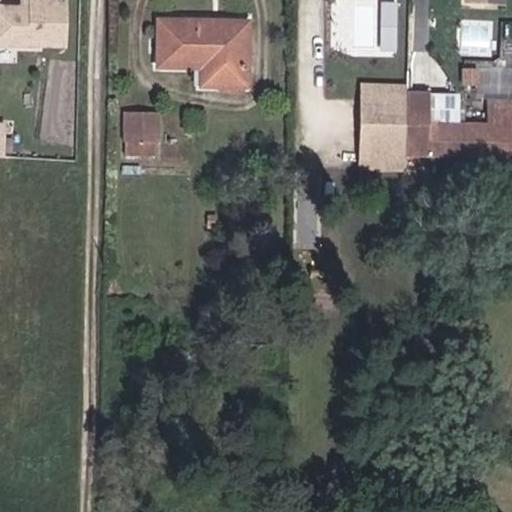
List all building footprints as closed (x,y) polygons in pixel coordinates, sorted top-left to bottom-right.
[(486,20),(486,0),(453,0),(453,18),(486,20)] [(0,61),(42,61),(43,15),(11,16),(11,23),(0,22),(0,61)] [(137,73),(178,75),(197,76),(196,101),(229,101),(230,37),(139,32),(137,73)] [(511,66),(464,64),(463,80),(511,82),(511,66)] [(197,76),(178,75),(178,101),(196,101),(197,76)] [(384,183),(387,120),(341,119),(340,183),(384,183)] [(413,119),(387,119),(387,120),(384,183),(469,184),(471,148),(413,146),(413,119)] [(102,165),(137,166),(139,126),(104,125),(102,165)] [(511,127),(505,145),(501,149),(500,185),(500,197),(511,198),(511,127)] [(307,177),(310,136),(281,135),(280,176),(307,177)] [(501,149),(471,148),(469,184),(500,185),(501,149)]
